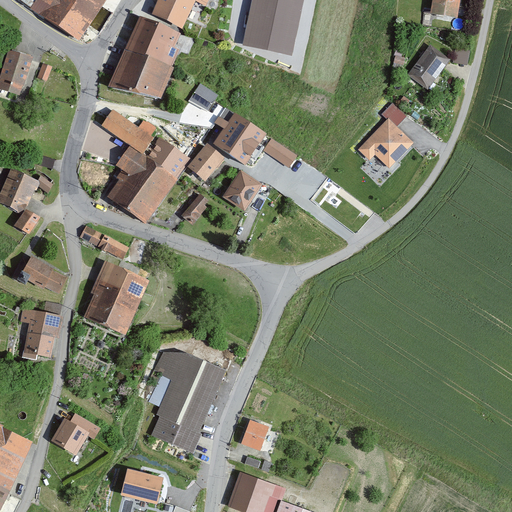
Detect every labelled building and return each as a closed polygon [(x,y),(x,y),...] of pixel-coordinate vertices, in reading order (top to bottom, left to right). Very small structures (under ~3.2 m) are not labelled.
[(104,0),(34,0),(29,8),(79,40),(104,0)] [(156,0),(147,22),(178,35),(193,0),(156,0)] [(304,0),(251,0),(242,43),(293,54),(304,0)] [(432,0),(430,17),(456,21),(459,0),(432,0)] [(147,22),(137,19),(111,87),(158,104),(178,53),(172,50),(178,35),(147,22)] [(449,62),(430,47),(409,76),(428,90),(449,62)] [(31,60),(8,52),(0,75),(0,91),(18,98),(31,60)] [(51,68),(42,64),(38,77),(47,80),(51,68)] [(218,95),(200,84),(189,100),(207,111),(218,95)] [(384,114),(388,118),(397,125),(406,115),(393,104),(384,114)] [(295,157),(226,111),(206,142),(252,172),(264,153),(287,168),(295,157)] [(137,131),(112,113),(102,126),(130,146),(116,166),(126,173),(108,199),(146,225),(198,151),(182,140),(174,151),(153,136),(158,129),(145,120),(137,131)] [(397,125),(388,118),(359,149),(370,160),(375,156),(390,170),(415,143),(397,125)] [(221,160),(205,146),(187,168),(203,182),(221,160)] [(11,171),(0,197),(0,201),(23,211),(27,213),(40,182),(11,171)] [(236,174),(222,198),(244,211),(258,187),(236,174)] [(198,195),(181,217),(191,225),(208,203),(198,195)] [(38,219),(27,213),(23,211),(15,227),(29,235),(38,219)] [(132,251),(88,227),(81,240),(125,264),(132,251)] [(66,276),(27,258),(18,276),(57,294),(66,276)] [(148,282),(105,264),(81,319),(124,337),(148,282)] [(45,310),(60,313),(62,303),(47,300),(45,310)] [(63,315),(21,307),(19,322),(25,324),(20,351),(49,357),(53,339),(58,340),(63,315)] [(163,351),(155,371),(162,374),(151,400),(163,406),(151,435),(190,452),(225,370),(186,354),(163,351)] [(73,412),(67,423),(87,434),(95,439),(101,427),(73,412)] [(62,420),(49,442),(73,457),(87,434),(67,423),(62,420)] [(268,427),(249,420),(240,443),(259,450),(268,427)] [(0,509),(33,441),(0,425),(0,509)] [(164,479),(127,469),(121,494),(158,503),(164,479)] [(286,490),(240,473),(227,508),(238,511),(310,511),(282,502),(286,490)]
